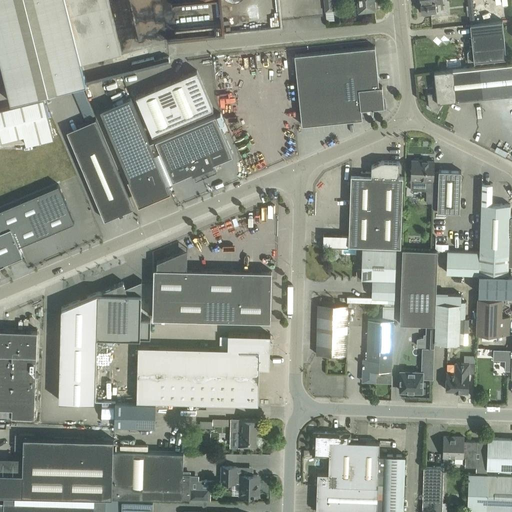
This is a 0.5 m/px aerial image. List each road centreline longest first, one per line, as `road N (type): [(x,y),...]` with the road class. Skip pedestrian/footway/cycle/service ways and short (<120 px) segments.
road 1 (unclassified): [(0,293),(298,167)]
road 2 (unknown): [(93,69),(168,48),(400,28)]
road 3 (unclassified): [(292,406),(298,167)]
road 4 (unclassified): [(511,415),(292,406)]
road 5 (unclassified): [(298,167),(410,120)]
road 6 (unclassified): [(410,120),(397,0)]
